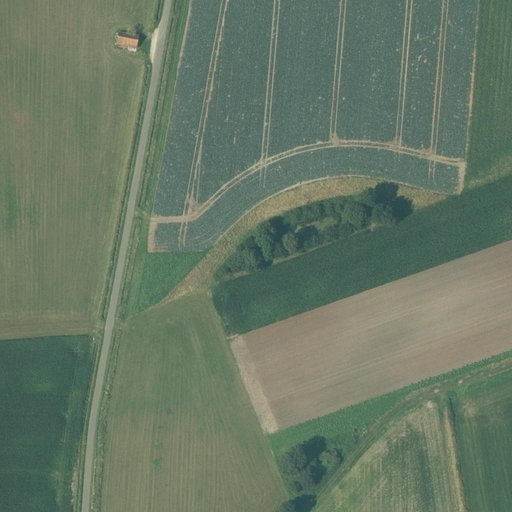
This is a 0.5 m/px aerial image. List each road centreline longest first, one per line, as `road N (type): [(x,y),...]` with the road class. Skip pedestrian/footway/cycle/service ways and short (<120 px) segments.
road 1 (unclassified): [(85,511),(92,419),(167,0)]
road 2 (track): [(511,364),(387,415),(299,511)]
